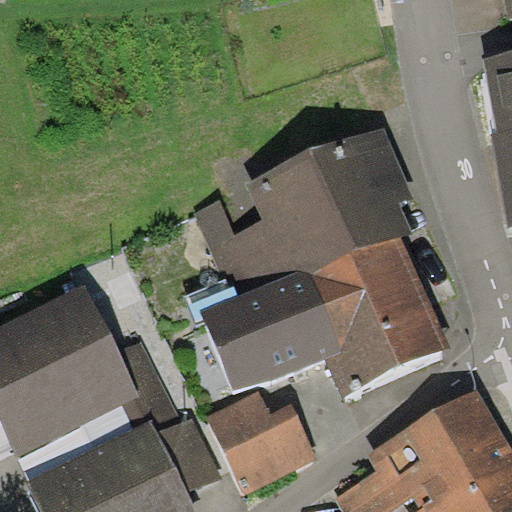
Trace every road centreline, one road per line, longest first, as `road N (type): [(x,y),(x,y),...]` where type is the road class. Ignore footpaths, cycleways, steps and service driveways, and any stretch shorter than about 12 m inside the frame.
road 1 (residential): [(511,331),(469,206),(425,0)]
road 2 (residential): [(284,511),(474,367),(511,350)]
